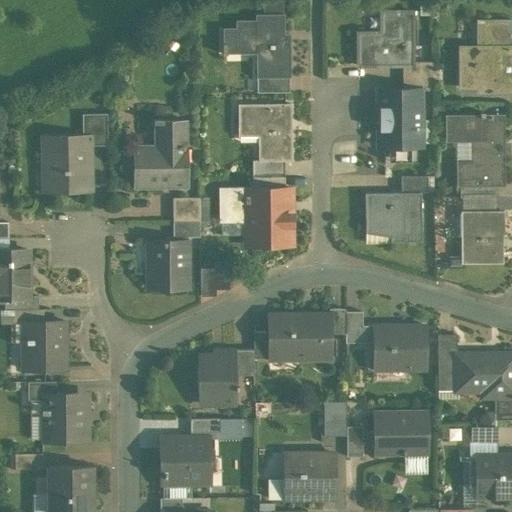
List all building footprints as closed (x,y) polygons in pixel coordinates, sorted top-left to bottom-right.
[(411,12),(383,13),(384,35),(356,35),(357,67),(403,68),(412,68),(412,64),(411,12)] [(283,13),(255,13),(255,19),(234,19),(234,26),(221,26),(221,53),(226,53),(226,46),(257,46),(257,54),(255,54),(255,77),(287,77),(289,77),(289,38),(283,38),(283,13)] [(483,19),(482,17),(474,17),(474,47),(460,47),(460,88),(492,88),(492,93),(511,92),(511,43),(508,44),(508,18),(483,19)] [(432,63),(412,64),(412,68),(403,68),(403,76),(432,76),(432,63)] [(432,76),(403,76),(403,92),(421,91),(421,93),(432,93),(432,76)] [(287,77),(255,77),(255,92),(287,92),(287,77)] [(403,92),(378,92),(378,148),(422,148),(421,93),(421,91),(403,92)] [(290,103),(238,104),(238,130),(259,130),(259,160),(284,160),(291,160),(290,103)] [(106,114),(81,114),(82,135),(88,135),(88,146),(106,146),(106,114)] [(501,116),(444,117),(444,140),(468,139),(468,162),(455,162),(456,185),(459,185),(493,184),(502,184),(501,116)] [(160,124),(160,145),(134,146),(135,189),(166,188),(166,183),(186,183),(186,120),(153,120),(153,124),(160,124)] [(88,146),(88,135),(82,135),(41,136),(42,191),(89,190),(87,154),(88,146)] [(284,160),(259,160),(252,160),(252,176),(284,176),(284,160)] [(428,175),(403,175),(403,194),(417,194),(423,193),(428,193),(428,175)] [(284,176),(252,176),(252,188),(284,188),(284,176)] [(493,184),(459,185),(459,197),(494,197),(493,184)] [(252,188),(220,188),(220,215),(248,214),(249,244),(292,244),(291,212),(286,212),(286,200),(290,201),(290,188),(284,188),(252,188)] [(403,194),(365,195),(366,230),(391,230),(392,244),(424,244),(423,193),(417,194),(403,194)] [(199,198),(173,198),(173,222),(199,221),(199,198)] [(505,212),(463,213),(464,266),(506,264),(505,212)] [(199,221),(173,222),(173,238),(199,238),(199,221)] [(188,240),(148,240),(148,289),(189,289),(188,240)] [(27,249),(0,249),(0,296),(28,296),(28,295),(27,249)] [(203,262),(204,288),(233,287),(232,261),(203,262)] [(28,296),(0,296),(0,302),(4,303),(4,309),(12,309),(38,309),(38,295),(28,295),(28,296)] [(38,309),(12,309),(13,323),(22,322),(22,321),(43,321),(43,309),(38,309)] [(345,309),(330,309),(330,314),(331,314),(331,335),(345,335),(345,311),(345,309)] [(425,325),(360,325),(360,311),(345,311),(345,335),(345,343),(373,342),(374,369),(427,368),(425,325)] [(313,318),(269,318),(269,332),(270,358),(298,358),(298,361),(331,361),(331,335),(331,314),(330,314),(313,314),(313,318)] [(43,321),(22,321),(22,322),(26,322),(26,337),(22,337),(22,369),(66,368),(66,321),(43,321)] [(269,332),(253,332),(253,348),(253,361),(270,360),(270,358),(269,332)] [(455,333),(437,333),(437,374),(455,374),(455,353),(455,333)] [(253,348),(235,349),(236,375),(253,374),(253,361),(253,348)] [(222,355),(207,355),(197,367),(197,391),(208,403),(236,403),(236,388),(238,388),(238,384),(236,383),(236,375),(235,349),(222,349),(222,355)] [(511,353),(455,353),(455,374),(455,389),(481,388),(481,394),(496,394),(496,418),(511,417),(511,353)] [(54,380),(27,381),(27,400),(40,400),(40,393),(54,393),(54,380)] [(54,393),(40,393),(40,400),(41,440),(85,440),(84,396),(60,396),(60,393),(54,393)] [(345,401),(323,401),(323,435),(346,435),(345,401)] [(425,411),(373,411),(374,449),(400,449),(401,452),(425,451),(425,411)] [(221,417),(191,418),(191,434),(221,434),(221,417)] [(497,426),(469,426),(469,442),(496,442),(496,454),(497,454),(497,426)] [(362,427),(346,427),(346,457),(362,457),(362,427)] [(209,437),(162,438),(163,477),(192,476),(192,481),(210,480),(209,437)] [(42,452),(14,453),(14,468),(42,468),(42,452)] [(334,453),(284,453),(284,497),(334,497),(334,453)] [(496,454),(475,455),(475,496),(511,495),(511,454),(497,454),(496,454)] [(91,465),(48,466),(48,510),(48,511),(63,511),(91,511),(91,491),(90,491),(90,467),(91,467),(91,465)]
